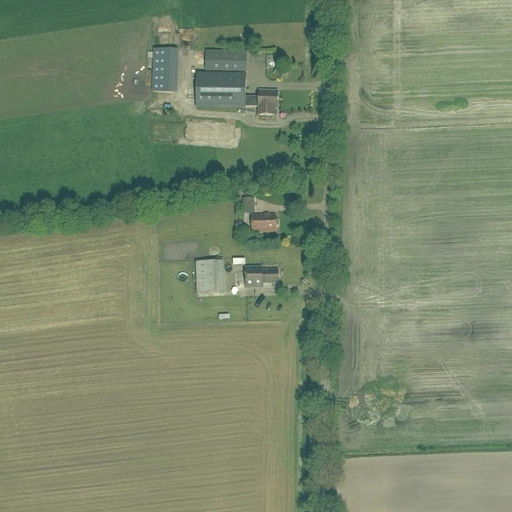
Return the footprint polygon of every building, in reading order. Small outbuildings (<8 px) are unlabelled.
[(247,52),(205,51),(205,72),(246,73),(247,52)] [(275,109),(277,110),(277,92),(259,91),(259,98),(245,97),(245,77),(197,76),(196,108),(245,108),(245,107),(258,108),(258,116),(274,116),(275,109)] [(246,199),(247,213),(257,212),(256,198),(246,199)] [(276,233),(275,216),(254,216),(254,221),(252,221),(253,234),(276,233)] [(224,294),(223,263),(197,264),(198,295),(224,294)] [(262,271),(262,268),(245,268),(245,289),(262,289),(262,285),(278,284),(278,270),(262,271)]
